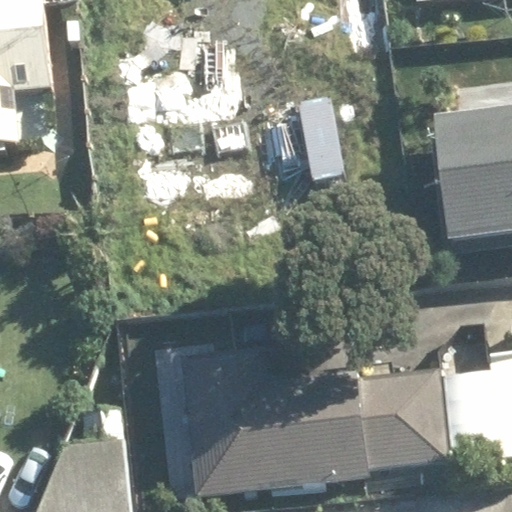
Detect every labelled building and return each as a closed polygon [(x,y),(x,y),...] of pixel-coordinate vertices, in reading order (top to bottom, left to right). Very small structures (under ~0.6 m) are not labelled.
[(511,0),(411,0),(412,14),(511,4),(511,0)] [(0,162),(17,161),(14,132),(0,133),(0,114),(46,109),(34,10),(0,13),(0,162)] [(511,103),(434,112),(447,239),(511,232),(511,103)] [(256,354),(187,361),(200,497),(373,481),(372,467),(453,459),(445,370),(259,387),(256,354)] [(511,366),(496,369),(498,385),(452,390),(462,463),(505,458),(507,478),(511,477),(511,366)] [(122,511),(116,419),(80,421),(82,461),(58,463),(37,511),(122,511)]
